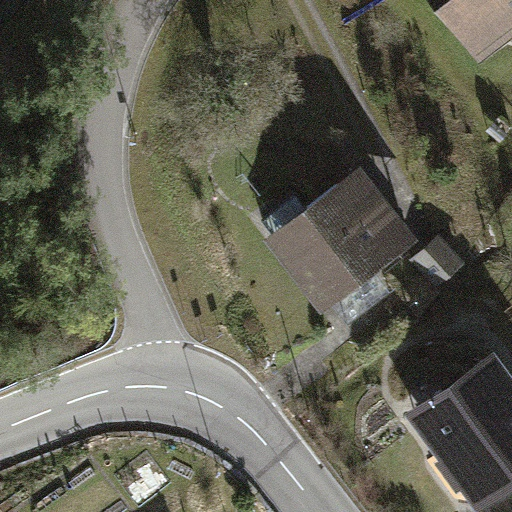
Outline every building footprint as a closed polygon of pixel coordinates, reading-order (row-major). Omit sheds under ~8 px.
[(0,0),(0,70),(4,67),(0,63),(0,28),(29,0),(0,0)] [(511,0),(448,0),(476,36),(511,9),(511,0)] [(297,192),(263,219),(327,299),(392,247),(375,226),(341,182),(309,207),(297,192)] [(390,213),(375,226),(392,247),(408,235),(390,213)] [(439,237),(416,259),(437,282),(461,260),(439,237)] [(511,395),(488,363),(426,408),(486,490),(511,471),(511,395)]
